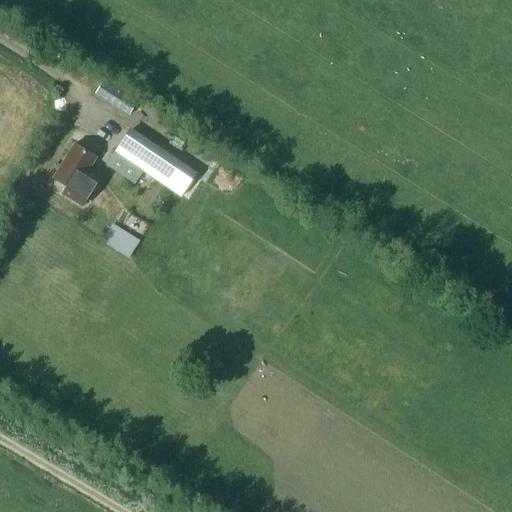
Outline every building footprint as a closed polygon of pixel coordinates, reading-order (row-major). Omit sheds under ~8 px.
[(127,113),(136,98),(104,79),(95,93),(127,113)] [(114,152),(143,171),(181,196),(198,171),(131,126),(114,152)] [(74,144),(54,178),(66,186),(61,193),(82,206),(97,181),(86,175),(96,157),(74,144)] [(114,152),(107,164),(130,179),(136,182),(143,171),(114,152)] [(101,240),(129,257),(140,238),(112,221),(101,240)]
